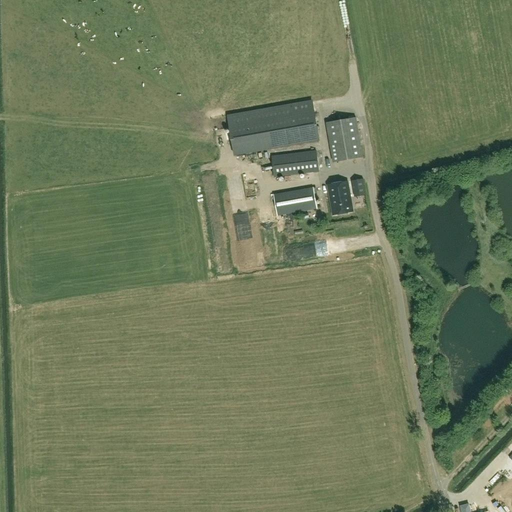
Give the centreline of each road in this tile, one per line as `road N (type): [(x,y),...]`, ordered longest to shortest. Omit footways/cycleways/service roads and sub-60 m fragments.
road 1 (unclassified): [(445,511),(370,183)]
road 2 (track): [(342,0),(370,183)]
